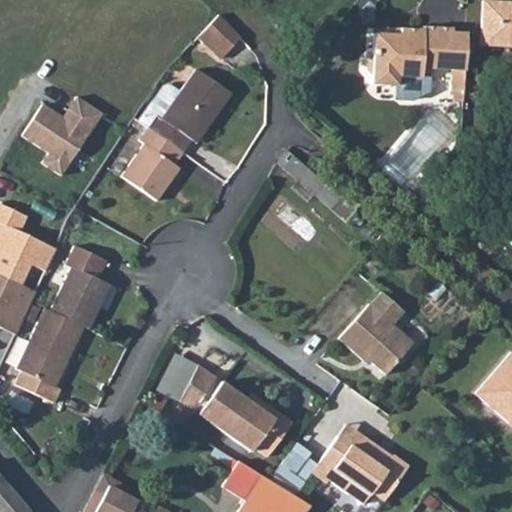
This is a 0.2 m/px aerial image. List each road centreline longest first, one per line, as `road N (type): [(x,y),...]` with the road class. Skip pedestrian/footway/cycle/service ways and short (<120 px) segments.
road 1 (residential): [(279,120),(506,312)]
road 2 (residential): [(63,511),(182,276)]
road 3 (residential): [(182,276),(338,396)]
road 4 (residential): [(182,276),(274,144),(279,120)]
road 5 (residential): [(279,120),(287,80),(232,0)]
